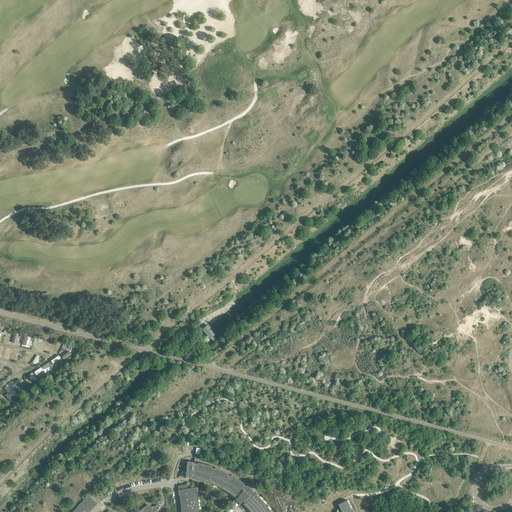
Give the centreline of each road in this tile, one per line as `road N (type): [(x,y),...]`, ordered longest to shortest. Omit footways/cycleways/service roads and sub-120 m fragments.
road 1 (track): [(511,42),(151,346)]
road 2 (unknown): [(511,168),(473,188),(372,283),(357,347),(359,370),(378,381),(417,374),(474,390),(511,444)]
road 3 (track): [(210,367),(511,116)]
road 4 (track): [(508,0),(477,35),(452,43),(442,62),(377,93),(344,128),(326,131)]
